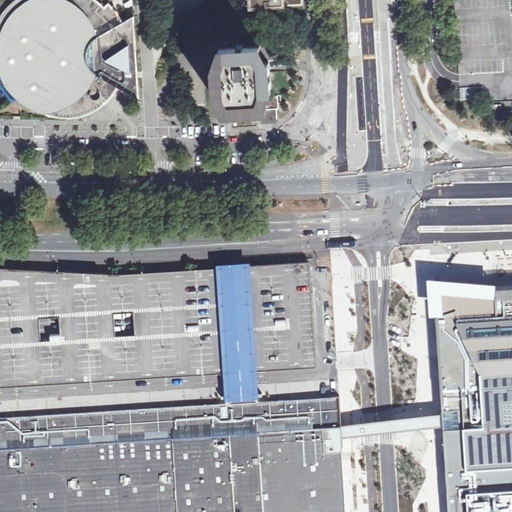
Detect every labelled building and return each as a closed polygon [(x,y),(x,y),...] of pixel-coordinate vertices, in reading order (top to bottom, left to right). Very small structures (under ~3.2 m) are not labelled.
[(28,0),(14,0),(10,4),(4,10),(0,16),(0,50),(2,52),(3,64),(6,73),(7,76),(10,83),(14,89),(21,97),(26,102),(32,106),(37,108),(44,111),(45,114),(45,112),(50,114),(55,115),(61,116),(68,117),(79,115),(87,113),(89,114),(91,110),(93,112),(95,109),(97,110),(100,106),(102,107),(104,102),(108,98),(116,95),(114,90),(117,86),(139,99),(134,15),(123,22),(119,14),(115,9),(109,3),(104,7),(101,4),(96,0),(35,0),(32,2),(28,0)] [(484,103),(511,100),(511,0),(454,0),(460,81),(460,88),(483,87),(484,103)] [(260,47),(260,46),(251,46),(245,47),(245,51),(236,51),(236,47),(221,48),(221,49),(221,55),(222,56),(222,66),(214,66),(214,76),(218,76),(219,85),(215,85),(216,95),(223,95),(224,112),(241,111),(240,108),(248,107),(249,111),(265,110),(264,92),(271,92),(270,81),(267,82),(266,73),(270,73),(270,72),(270,70),(269,67),(269,63),(261,63),(260,47)] [(253,267),(219,269),(128,274),(119,274),(91,273),(0,269),(0,388),(225,374),(258,372),(317,369),(310,263),(253,267)] [(511,511),(511,286),(494,287),(494,289),(459,285),(436,282),(438,310),(435,310),(441,390),(442,405),(442,410),(442,413),(442,416),(442,420),(443,428),(444,469),(445,503),(446,511),(511,511)] [(342,427),(342,424),(339,396),(333,396),(283,400),(260,401),(257,401),(253,397),(243,398),(234,398),(230,403),(227,404),(212,405),(190,406),(168,407),(154,408),(117,411),(64,414),(45,415),(30,416),(14,417),(14,416),(9,416),(9,418),(0,418),(0,511),(346,511),(343,453),(342,438),(342,431),(342,427)] [(442,413),(342,424),(342,427),(342,431),(342,438),(443,428),(442,420),(442,416),(442,413)]
